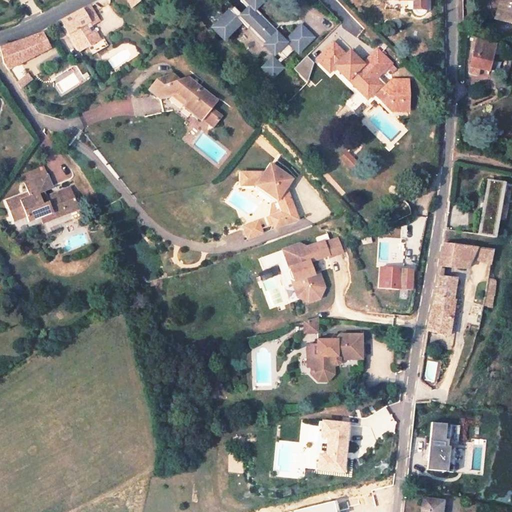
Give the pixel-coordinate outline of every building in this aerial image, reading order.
[(296,57),(314,39),(299,25),(286,37),(278,30),(275,32),(254,11),(265,0),(237,0),(247,8),(239,16),(231,9),(225,13),(222,11),(216,15),(220,19),(210,28),(226,43),(246,25),(267,45),(263,48),(276,59),(288,48),(296,57)] [(410,0),(412,0),(411,6),(411,7),(411,8),(412,9),(412,10),(413,10),(414,11),(415,12),(416,12),(417,12),(418,12),(419,12),(420,12),(421,11),(422,11),(423,10),(424,9),(424,8),(425,8),(425,6),(425,5),(425,0),(410,0)] [(511,0),(501,0),(498,11),(504,13),(502,20),(504,20),(511,22),(511,0)] [(91,1),(62,18),(68,30),(70,30),(80,48),(86,45),(90,54),(108,44),(103,36),(100,38),(92,22),(100,18),(91,1)] [(43,31),(51,49),(59,45),(51,28),(43,31)] [(7,71),(51,49),(43,31),(42,29),(16,41),(0,43),(0,53),(1,64),(7,71)] [(498,45),(480,39),(473,67),(491,71),(498,45)] [(338,67),(359,87),(361,85),(374,99),(379,95),(389,104),(398,103),(398,113),(413,113),(413,81),(394,81),(388,87),(381,79),(378,82),(371,75),(369,76),(363,70),(364,70),(367,66),(354,52),(349,56),(336,44),(319,60),(332,73),(338,67)] [(381,79),(390,69),(397,76),(402,71),(382,51),(370,63),(376,69),(373,72),(381,79)] [(305,55),(290,67),(300,78),(314,66),(305,55)] [(282,71),(271,60),(260,71),(272,82),(282,71)] [(169,80),(178,76),(175,68),(166,72),(169,80)] [(184,103),(195,111),(204,117),(207,112),(214,103),(219,95),(190,72),(178,76),(169,80),(166,72),(157,76),(148,88),(161,99),(179,92),(188,98),(184,103)] [(36,81),(33,74),(18,83),(23,90),(36,81)] [(216,126),(226,112),(214,103),(207,112),(204,117),(216,126)] [(287,182),(265,166),(259,175),(235,174),(234,185),(249,185),(249,188),(254,188),(269,199),(275,214),(276,218),(289,213),(280,191),(287,182)] [(18,222),(31,216),(33,221),(56,210),(59,216),(81,205),(75,190),(61,196),(59,190),(51,194),(48,189),(56,186),(51,171),(29,181),(35,194),(23,199),(22,195),(11,202),(18,222)] [(501,183),(486,181),(477,236),(492,238),(501,183)] [(72,184),(59,190),(61,196),(75,190),(72,184)] [(56,210),(33,221),(36,227),(59,216),(56,210)] [(289,213),(276,218),(280,227),(292,223),(289,213)] [(275,214),(263,218),(268,232),(280,227),(276,218),(275,214)] [(251,223),(236,229),(241,242),(256,236),(251,223)] [(327,257),(340,252),(335,238),(322,243),(326,255),(327,257)] [(307,303),(326,295),(316,271),(311,273),(307,262),(326,255),(322,243),(321,241),(304,248),(298,245),(295,246),(294,245),(287,248),(283,249),(278,251),(257,259),(262,270),(275,265),(283,285),(281,286),(288,303),(299,299),(307,303)] [(439,267),(465,271),(469,248),(443,245),(439,267)] [(490,262),(492,252),(469,248),(467,259),(490,262)] [(413,270),(379,267),(378,291),(411,294),(413,270)] [(448,335),(455,300),(452,299),(456,280),(438,276),(437,278),(428,321),(427,331),(448,335)] [(482,305),(490,306),(495,279),(488,277),(482,305)] [(467,323),(476,325),(481,308),(472,306),(467,323)] [(307,332),(322,333),(322,317),(308,321),(307,332)] [(295,332),(307,332),(308,321),(295,324),(295,332)] [(336,341),(319,340),(319,345),(315,345),(315,357),(308,357),(308,367),(312,368),(312,375),(318,382),(328,382),(333,377),(333,368),(336,368),(341,364),(341,361),(362,361),(362,336),(341,336),(336,341)] [(317,453),(312,453),(312,471),(342,471),(343,420),(317,419),(317,453)] [(440,511),(443,500),(422,496),(419,511),(440,511)]
